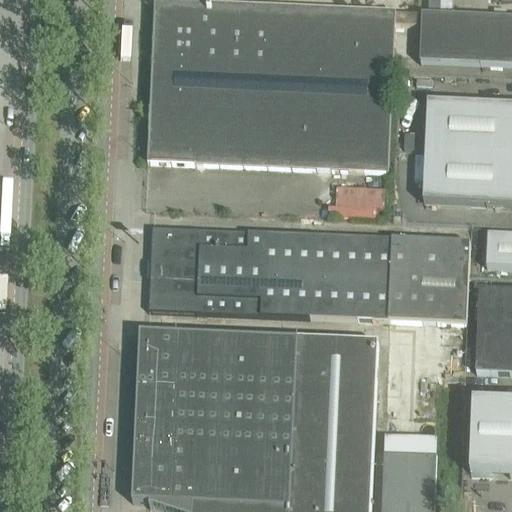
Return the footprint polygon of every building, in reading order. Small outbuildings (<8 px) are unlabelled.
[(393,58),(395,28),(395,16),(155,6),(153,45),(153,65),(148,166),(196,168),(389,176),(393,58)] [(415,17),(395,16),(395,28),(414,29),(415,17)] [(511,70),(511,22),(422,19),(421,60),(420,67),(511,70)] [(424,206),(511,209),(511,109),(428,106),(424,206)] [(468,326),(471,246),(154,233),(151,314),(389,323),(389,341),(466,344),(466,326),(468,326)] [(511,272),(511,240),(489,239),(487,271),(511,272)] [(511,378),(511,296),(480,296),(477,377),(511,378)] [(370,511),(378,347),(299,343),(299,341),(141,335),(134,504),(134,505),(151,506),(150,511),(152,511),(152,509),(160,511),(370,511)] [(472,478),(511,479),(511,409),(475,408),(472,478)] [(434,511),(436,459),(385,457),(382,511),(434,511)]
